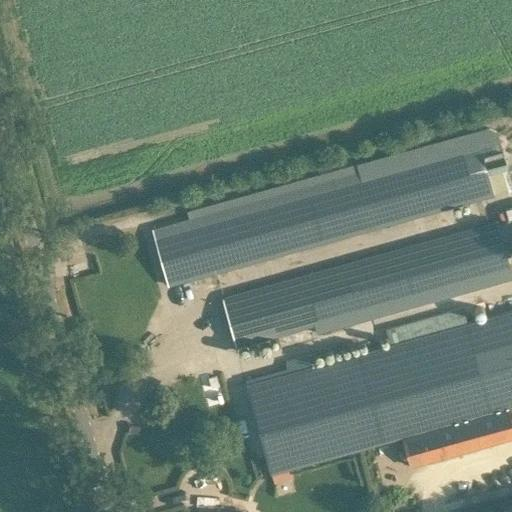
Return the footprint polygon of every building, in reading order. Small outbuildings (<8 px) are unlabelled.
[(172,223),(153,229),(168,284),(188,278),(435,209),(495,193),(494,192),(489,172),(500,169),(507,167),(497,130),(488,125),(187,209),(189,218),(172,223)] [(498,224),(507,256),(511,254),(511,226),(510,220),(498,224)] [(242,292),(223,298),(236,345),(255,340),(314,323),(316,332),(511,277),(511,274),(510,269),(507,256),(498,224),(497,221),(242,292)] [(266,378),(247,384),(271,472),(274,481),(292,476),(289,467),(359,447),(401,436),(409,466),(511,437),(511,410),(511,406),(511,405),(511,310),(467,323),(462,306),(432,314),(385,327),(390,344),(266,378)] [(129,424),(128,432),(138,433),(140,425),(129,424)]
